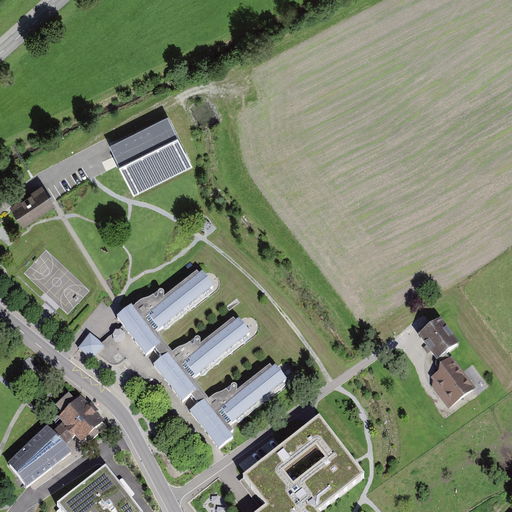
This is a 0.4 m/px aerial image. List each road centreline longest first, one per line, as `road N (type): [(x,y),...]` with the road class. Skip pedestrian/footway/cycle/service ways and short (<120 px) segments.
road 1 (residential): [(407,333),(169,501)]
road 2 (residential): [(0,313),(113,404),(134,433)]
road 3 (residential): [(134,433),(17,511)]
